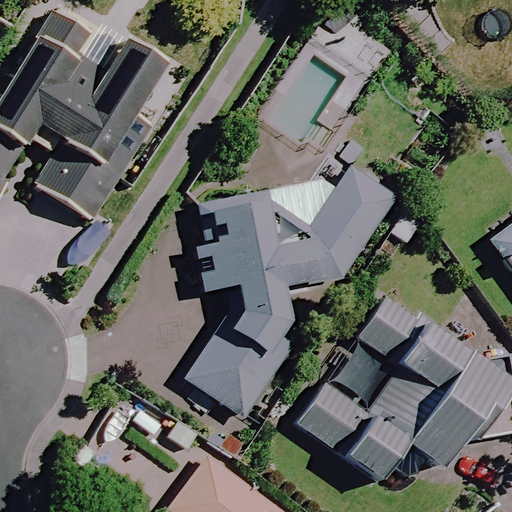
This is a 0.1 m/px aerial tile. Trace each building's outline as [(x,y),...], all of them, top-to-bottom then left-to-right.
[(0,68),(0,186),(3,182),(77,231),(147,125),(132,115),(148,90),(139,84),(145,74),(87,35),(64,70),(19,40),(0,68)] [(261,251),(254,197),(181,207),(188,294),(226,290),(226,291),(227,319),(214,317),(191,347),(169,378),(234,425),(278,365),(281,359),(277,318),(275,286),(341,279),(384,199),(342,177),(298,246),(261,251)] [(502,282),(511,294),(511,218),(475,245),(502,282)] [(374,290),(343,335),(305,388),(277,428),(367,492),(397,450),(440,480),(508,384),(374,290)] [(282,511),(201,452),(157,511),(156,511),(282,511)]
